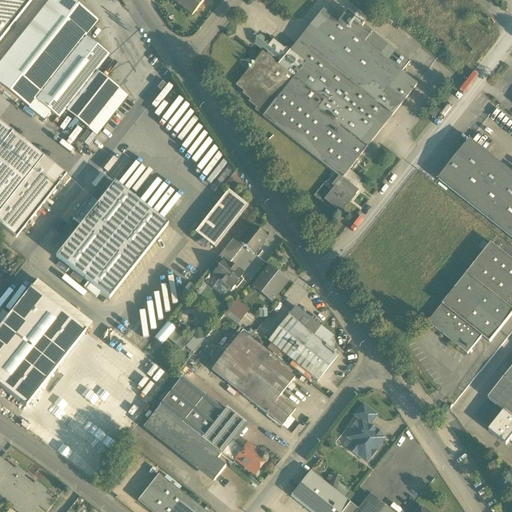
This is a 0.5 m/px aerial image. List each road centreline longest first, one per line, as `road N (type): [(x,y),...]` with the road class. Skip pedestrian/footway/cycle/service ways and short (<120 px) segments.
road 1 (unclassified): [(327,275),(511,40)]
road 2 (unclassified): [(185,69),(327,275)]
road 3 (unclassified): [(380,356),(256,511)]
road 4 (unclassified): [(380,356),(483,511)]
road 5 (unclassified): [(115,511),(0,426)]
